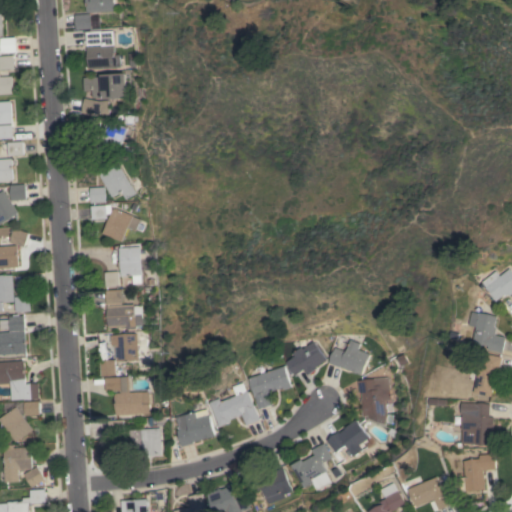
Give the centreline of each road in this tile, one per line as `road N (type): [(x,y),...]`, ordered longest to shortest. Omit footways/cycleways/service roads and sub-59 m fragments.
road 1 (residential): [(42,0),(75,511)]
road 2 (residential): [(74,485),(210,464),(290,429),(321,402)]
